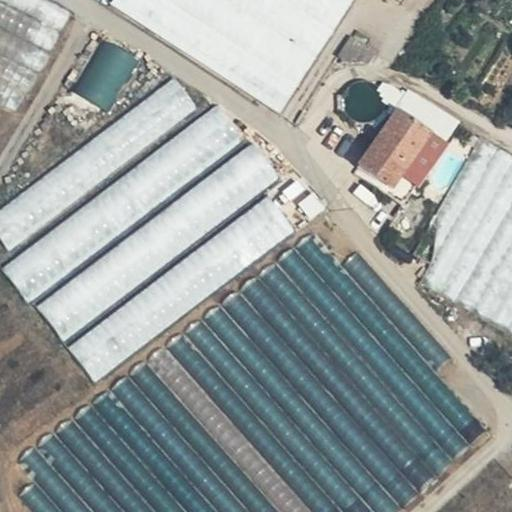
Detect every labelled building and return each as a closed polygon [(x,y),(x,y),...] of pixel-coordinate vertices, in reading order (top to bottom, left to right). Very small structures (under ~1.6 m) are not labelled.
[(124,0),(118,11),(288,110),(352,0),(401,0),(405,2),(405,0),(124,0)] [(115,111),(140,55),(103,39),(79,96),(115,111)] [(175,79),(0,212),(0,234),(12,250),(197,109),(175,79)] [(222,108),(8,272),(31,301),(245,137),(222,108)] [(357,170),(405,204),(446,146),(398,112),(357,170)] [(256,146),(42,310),(64,339),(279,176),(256,146)] [(271,199),(74,348),(96,378),(293,229),(271,199)]
